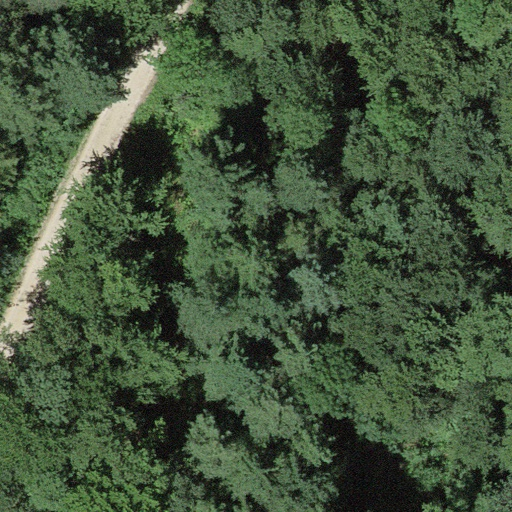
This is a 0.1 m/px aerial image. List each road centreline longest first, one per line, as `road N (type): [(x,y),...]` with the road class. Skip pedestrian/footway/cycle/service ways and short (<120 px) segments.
road 1 (track): [(166,19),(177,511)]
road 2 (track): [(177,0),(108,115),(0,368)]
